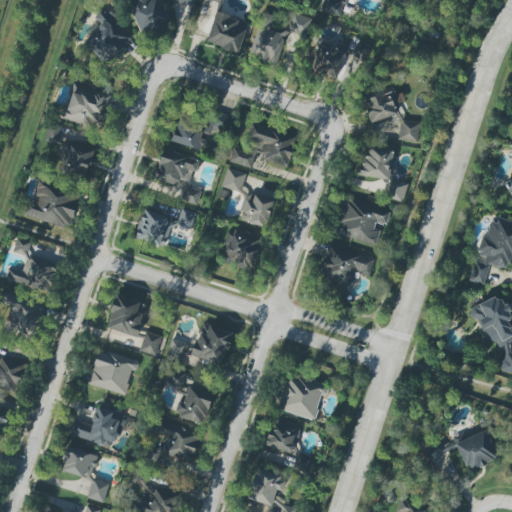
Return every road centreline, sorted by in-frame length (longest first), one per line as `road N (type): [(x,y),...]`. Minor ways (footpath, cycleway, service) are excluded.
road 1 (residential): [(343,511),(481,77),(511,12)]
road 2 (residential): [(162,69),(150,81),(8,511)]
road 3 (residential): [(209,511),(328,145),(327,125)]
road 4 (residential): [(272,317),(92,257)]
road 5 (residential): [(327,125),(311,112),(162,69)]
road 6 (residential): [(393,358),(376,342),(292,313),(272,317)]
road 7 (residential): [(272,317),(289,332),(370,360),(393,358)]
